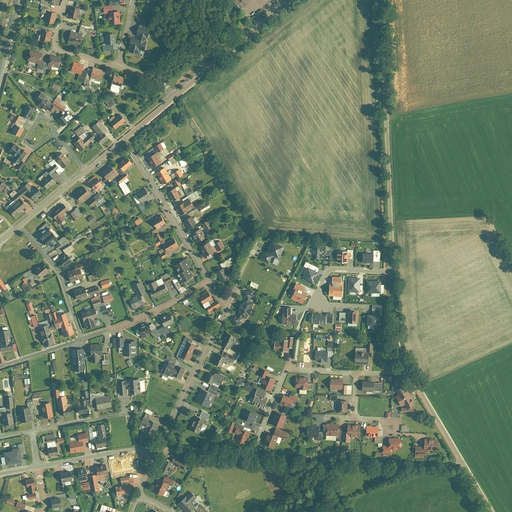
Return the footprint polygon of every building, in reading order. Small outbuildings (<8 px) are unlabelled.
[(243,0),(237,5),(241,9),(247,4),(243,0)] [(48,11),(52,12),(53,8),(51,7),(44,5),(42,13),(48,14),(48,11)] [(109,12),(114,11),(114,5),(110,6),(104,6),(105,14),(109,13),(109,12)] [(69,16),(78,19),(81,8),(77,7),(71,6),(69,16)] [(45,22),(55,25),(58,13),(52,12),(48,11),(48,14),(45,22)] [(110,24),(121,24),(121,11),(114,11),(109,12),(109,13),(110,24)] [(138,37),(149,40),(152,25),(141,23),(138,37)] [(82,26),(80,33),(84,34),(93,37),(94,30),(82,26)] [(42,41),(51,43),(54,32),(45,29),(42,41)] [(72,31),(69,42),(81,45),(84,34),(80,33),(72,31)] [(114,44),(117,44),(116,33),(106,34),(107,44),(114,44)] [(146,51),(149,40),(138,37),(133,36),(129,52),(141,54),(142,50),(146,51)] [(162,39),(160,37),(157,39),(163,46),(166,43),(162,39)] [(40,63),(41,64),(42,61),(44,53),(31,50),(29,61),(40,63)] [(49,65),(60,68),(62,57),(52,55),(50,62),(49,65)] [(80,74),(82,74),(84,70),(85,65),(75,61),(72,71),(80,74)] [(91,77),(102,81),(105,70),(95,67),(93,74),(91,77)] [(89,71),(84,70),(82,74),(80,74),(78,80),(85,83),(86,79),(88,73),(89,71)] [(116,74),(111,90),(120,93),(125,77),(116,74)] [(53,104),(55,101),(42,92),(38,98),(42,101),(39,105),(48,111),(53,104)] [(59,108),(64,112),(69,105),(58,97),(55,101),(53,104),(55,106),(52,111),(55,113),(59,108)] [(107,102),(111,107),(116,103),(112,98),(107,102)] [(22,115),(30,119),(35,109),(27,104),(21,115),(22,115)] [(70,111),(58,119),(63,127),(71,121),(69,118),(73,115),(70,111)] [(18,124),(22,115),(21,115),(18,113),(13,121),(15,122),(18,124)] [(126,123),(120,115),(110,123),(116,130),(126,123)] [(108,139),(104,134),(108,131),(100,121),(91,128),(98,136),(96,138),(101,144),(108,139)] [(25,130),(17,125),(15,129),(13,134),(20,138),(25,130)] [(76,131),(80,137),(84,135),(89,142),(95,138),(91,132),(86,136),(82,126),(76,131)] [(87,146),(81,138),(74,144),(80,152),(87,146)] [(22,161),(28,153),(16,144),(10,151),(16,156),(13,160),(19,165),(22,161)] [(154,147),(158,153),(164,150),(160,144),(154,147)] [(71,163),(64,152),(54,159),(58,165),(60,164),(63,169),(65,168),(71,163)] [(162,163),(156,154),(148,159),(153,168),(162,163)] [(133,164),(126,156),(117,164),(124,171),(133,164)] [(27,164),(22,161),(19,165),(17,168),(22,171),(27,164)] [(59,169),(55,165),(38,179),(47,190),(56,182),(51,176),(59,169)] [(116,173),(110,165),(101,173),(106,180),(116,173)] [(165,168),(157,173),(164,185),(172,180),(165,168)] [(180,169),(171,173),(173,179),(183,175),(180,169)] [(118,179),(121,183),(125,180),(130,176),(126,172),(118,179)] [(103,185),(96,177),(88,183),(95,191),(103,185)] [(183,185),(179,178),(173,181),(177,188),(183,185)] [(120,184),(126,195),(132,191),(125,180),(121,183),(120,184)] [(36,186),(33,189),(32,188),(28,183),(17,193),(22,199),(28,194),(33,200),(42,193),(36,186)] [(90,195),(84,187),(74,194),(80,203),(90,195)] [(181,197),(175,188),(168,193),(174,202),(181,197)] [(151,197),(146,189),(136,194),(141,203),(151,197)] [(15,190),(9,194),(16,203),(9,209),(14,216),(27,205),(22,199),(17,193),(15,190)] [(201,198),(197,192),(190,197),(193,202),(201,198)] [(96,198),(99,201),(104,197),(100,193),(95,197),(96,198)] [(181,216),(189,211),(186,206),(193,202),(190,197),(183,201),(184,203),(176,208),(181,216)] [(92,207),(99,201),(96,198),(90,203),(92,207)] [(208,203),(200,208),(202,212),(210,206),(208,203)] [(64,204),(57,209),(62,215),(69,209),(64,204)] [(72,213),(77,219),(84,213),(79,207),(72,213)] [(57,209),(51,214),(57,221),(54,224),(57,228),(61,226),(59,224),(65,220),(62,215),(57,209)] [(167,224),(161,215),(152,220),(157,229),(167,224)] [(196,224),(192,216),(184,220),(189,228),(196,224)] [(206,230),(212,228),(208,220),(202,223),(206,230)] [(42,241),(52,233),(47,228),(50,226),(47,223),(38,230),(40,232),(37,235),(42,242),(42,241)] [(201,228),(192,234),(198,243),(207,238),(201,228)] [(59,242),(52,233),(42,241),(48,248),(56,241),(61,247),(68,241),(64,237),(59,242)] [(179,247),(174,238),(163,245),(168,253),(179,247)] [(215,243),(219,251),(225,248),(221,240),(215,243)] [(285,247),(273,241),(267,253),(264,251),(260,260),(270,265),(274,256),(279,259),(285,247)] [(209,242),(200,247),(206,257),(215,252),(209,242)] [(60,261),(65,268),(73,262),(70,259),(73,256),(70,253),(74,250),(71,246),(64,251),(67,255),(60,261)] [(158,251),(163,259),(168,256),(163,248),(158,251)] [(322,250),(312,250),(311,259),(321,260),(322,250)] [(346,252),(336,251),(336,263),(347,264),(347,259),(348,252),(346,252)] [(373,255),(363,254),(362,264),(372,264),(373,255)] [(189,267),(185,260),(175,265),(179,273),(176,275),(181,284),(192,278),(186,269),(189,267)] [(82,277),(80,270),(87,268),(85,262),(73,266),(74,269),(67,271),(71,281),(82,277)] [(48,271),(41,263),(34,270),(41,278),(48,271)] [(226,268),(216,273),(222,284),(231,278),(226,268)] [(319,274),(307,268),(301,279),(313,285),(319,274)] [(168,273),(160,277),(163,282),(171,278),(168,273)] [(329,282),(328,296),(343,297),(344,283),(341,283),(342,277),(332,276),(332,282),(329,282)] [(180,293),(186,289),(184,285),(181,287),(176,278),(172,280),(180,293)] [(360,279),(347,278),(347,293),(360,293),(360,279)] [(108,280),(100,283),(102,290),(111,287),(108,280)] [(380,281),(365,282),(365,294),(380,294),(380,281)] [(145,304),(142,296),(146,294),(141,282),(133,285),(136,293),(128,296),(133,309),(145,304)] [(157,287),(155,282),(149,284),(155,296),(168,290),(165,284),(157,287)] [(97,286),(90,288),(93,294),(100,292),(97,286)] [(85,287),(74,291),(77,300),(88,297),(85,287)] [(302,305),(307,294),(302,292),(296,289),(295,292),(291,299),(302,305)] [(213,299),(208,291),(199,297),(204,305),(213,299)] [(95,320),(99,319),(97,315),(108,311),(107,308),(111,306),(109,303),(113,301),(110,294),(102,297),(104,302),(101,303),(99,297),(91,300),(94,308),(80,313),(86,329),(97,325),(95,320)] [(253,304),(256,298),(248,294),(245,300),(244,300),(236,314),(238,315),(237,317),(234,315),(230,320),(237,327),(242,323),(245,318),(248,319),(255,305),(253,304)] [(220,305),(217,300),(206,307),(209,312),(220,305)] [(64,310),(51,314),(56,330),(61,329),(64,338),(75,335),(68,312),(66,313),(64,310)] [(347,322),(358,323),(359,311),(347,310),(347,312),(340,311),(339,320),(347,321),(347,322)] [(170,313),(160,317),(164,327),(174,323),(170,313)] [(284,314),(282,314),(282,324),(295,325),(296,323),(296,315),(292,315),(284,314)] [(326,314),(312,314),(311,324),(326,325),(326,323),(326,314)] [(372,316),(368,315),(367,326),(380,327),(380,316),(372,316)] [(28,317),(30,325),(33,324),(33,327),(38,326),(35,316),(28,317)] [(0,342),(0,349),(0,352),(15,350),(14,341),(12,341),(10,329),(4,330),(3,323),(0,323),(0,342)] [(152,332),(148,324),(138,328),(141,336),(152,332)] [(50,325),(38,328),(44,347),(55,344),(50,325)] [(236,336),(226,331),(220,345),(231,350),(233,344),(238,346),(241,340),(235,337),(236,336)] [(184,349),(193,353),(196,345),(192,343),(193,340),(186,337),(184,340),(187,341),(184,349)] [(288,353),(289,348),(293,349),(295,338),(287,337),(287,340),(279,339),(277,351),(288,353)] [(122,340),(116,338),(116,348),(122,347),(123,356),(138,356),(137,339),(122,340)] [(367,342),(367,352),(356,352),(355,364),(369,364),(369,352),(375,353),(375,343),(367,342)] [(102,345),(90,345),(91,363),(100,363),(99,356),(103,355),(102,345)] [(316,360),(319,360),(319,362),(327,362),(327,361),(329,361),(329,358),(333,358),(333,352),(332,352),(332,348),(327,348),(327,351),(316,351),(316,360)] [(85,372),(84,349),(72,349),(73,362),(73,373),(85,372)] [(193,353),(184,349),(180,356),(177,355),(176,357),(179,361),(183,362),(185,358),(189,361),(193,353)] [(222,355),(218,353),(213,363),(224,369),(229,357),(228,357),(230,354),(224,351),(222,355)] [(185,369),(179,366),(180,363),(167,356),(164,363),(168,365),(167,367),(164,365),(161,371),(173,377),(174,375),(181,378),(185,369)] [(271,377),(269,376),(270,372),(261,368),(258,375),(261,376),(257,384),(260,385),(259,387),(266,390),(271,377)] [(214,376),(209,373),(204,381),(212,386),(214,382),(222,385),(226,377),(215,372),(214,376)] [(308,378),(296,377),(296,389),(308,390),(308,378)] [(127,380),(127,382),(118,382),(120,395),(120,396),(128,395),(128,396),(144,394),(143,379),(127,380)] [(330,390),(341,390),(341,394),(351,394),(352,385),(345,385),(345,379),(330,379),(330,390)] [(382,384),(375,383),(375,382),(362,381),(362,391),(374,392),(374,391),(382,391),(382,384)] [(5,387),(6,397),(13,396),(12,386),(5,387)] [(402,407),(405,405),(406,408),(401,408),(401,413),(414,413),(414,409),(411,409),(417,405),(406,388),(405,389),(403,386),(396,390),(399,395),(396,397),(402,407)] [(61,388),(52,390),(54,398),(57,397),(59,409),(63,409),(64,418),(73,416),(71,403),(68,404),(67,396),(62,397),(61,388)] [(217,395),(201,388),(195,402),(211,409),(217,395)] [(267,393),(257,389),(254,396),(255,397),(252,405),(263,410),(268,398),(265,397),(267,393)] [(292,408),(295,401),(298,402),(300,398),(291,394),(289,398),(283,395),(280,404),(292,408)] [(338,396),(330,395),(330,401),(338,401),(337,411),(348,412),(349,401),(338,401),(338,396)] [(6,397),(5,397),(6,409),(16,408),(14,396),(13,396),(6,397)] [(112,408),(110,396),(95,399),(95,397),(89,398),(91,405),(96,404),(97,411),(112,408)] [(33,401),(34,406),(40,404),(43,419),(53,417),(51,403),(42,404),(41,397),(32,399),(33,401)] [(81,401),(82,405),(77,406),(79,415),(88,413),(86,400),(81,401)] [(26,402),(27,409),(18,410),(20,422),(32,421),(30,410),(34,409),(34,406),(33,401),(26,402)] [(186,418),(189,411),(183,408),(179,415),(186,418)] [(254,425),(259,414),(250,411),(246,422),(254,425)] [(14,424),(12,412),(2,414),(4,426),(14,424)] [(211,416),(202,412),(199,418),(194,416),(188,429),(199,434),(200,432),(203,434),(207,425),(204,423),(205,421),(207,423),(211,416)] [(283,428),(288,416),(277,412),(272,424),(283,428)] [(158,418),(147,413),(142,425),(145,427),(142,434),(153,439),(160,424),(156,423),(158,418)] [(236,424),(230,422),(226,432),(232,434),(236,424)] [(97,425),(99,436),(90,438),(91,443),(95,442),(96,449),(108,446),(103,424),(97,425)] [(340,425),(326,424),(326,435),(340,436),(340,425)] [(361,425),(348,424),(348,432),(343,431),(342,442),(348,443),(348,436),(361,436),(361,425)] [(318,433),(318,426),(307,426),(307,437),(318,437),(318,442),(323,442),(323,433),(318,433)] [(379,431),(379,427),(367,426),(367,437),(375,437),(375,444),(383,444),(383,431),(379,431)] [(252,434),(237,427),(233,435),(238,437),(236,441),(247,446),(252,434)] [(274,434),(268,432),(264,444),(275,448),(279,437),(286,440),(289,434),(276,429),(274,434)] [(85,451),(84,442),(88,441),(86,433),(78,435),(79,440),(68,442),(71,454),(85,451)] [(43,444),(47,443),(56,441),(54,434),(46,436),(42,437),(43,444)] [(402,440),(389,438),(388,446),(384,445),(383,453),(392,454),(392,449),(400,450),(402,440)] [(3,454),(0,454),(0,465),(11,463),(11,461),(15,460),(14,456),(19,455),(18,448),(20,448),(18,439),(10,441),(12,451),(9,452),(8,449),(2,450),(3,454)] [(425,439),(425,447),(416,447),(416,458),(428,458),(429,450),(439,451),(439,440),(425,439)] [(57,447),(47,449),(49,458),(59,456),(57,447)] [(168,460),(163,471),(171,475),(175,465),(186,470),(189,463),(175,457),(173,462),(168,460)] [(111,463),(113,473),(133,468),(133,465),(132,460),(111,463)] [(106,464),(96,466),(98,475),(104,474),(108,473),(106,464)] [(79,478),(80,483),(89,482),(86,469),(78,470),(79,478)] [(60,472),(62,482),(73,480),(71,471),(60,472)] [(97,480),(96,475),(89,477),(90,481),(92,490),(92,492),(99,490),(97,480)] [(159,479),(153,491),(164,496),(169,485),(173,486),(175,480),(166,476),(164,481),(159,479)] [(33,479),(25,480),(27,487),(28,487),(30,493),(35,492),(34,486),(35,486),(33,479)] [(82,492),(92,490),(90,481),(89,482),(80,483),(82,492)] [(116,486),(118,495),(124,495),(128,496),(132,487),(125,485),(116,486)] [(192,491),(178,504),(185,511),(190,511),(197,506),(192,502),(197,497),(192,491)] [(60,498),(51,499),(53,508),(62,507),(60,498)] [(15,507),(24,510),(25,509),(26,504),(17,501),(15,507)]
